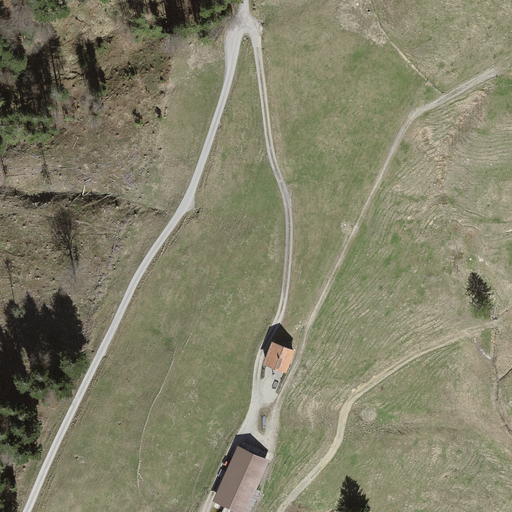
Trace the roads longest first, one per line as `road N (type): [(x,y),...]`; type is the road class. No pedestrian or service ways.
road 1 (track): [(254,0),(186,206),(144,265),(26,511)]
road 2 (track): [(243,30),(254,40),(270,153),(287,204),(283,312),(258,371),(263,403)]
